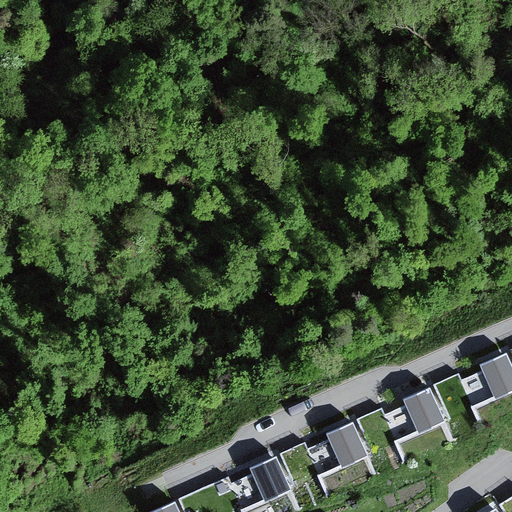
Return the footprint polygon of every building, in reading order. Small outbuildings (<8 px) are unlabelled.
[(511,368),(506,355),(481,366),(496,400),(511,392),(511,368)] [(474,380),(467,382),(462,367),(438,375),(452,420),(473,413),(468,399),(479,396),(474,380)] [(429,389),(403,400),(419,434),(444,423),(429,389)] [(352,423),(327,435),(342,468),(367,457),(352,423)] [(275,459),(250,470),(265,502),(289,491),(275,459)]
